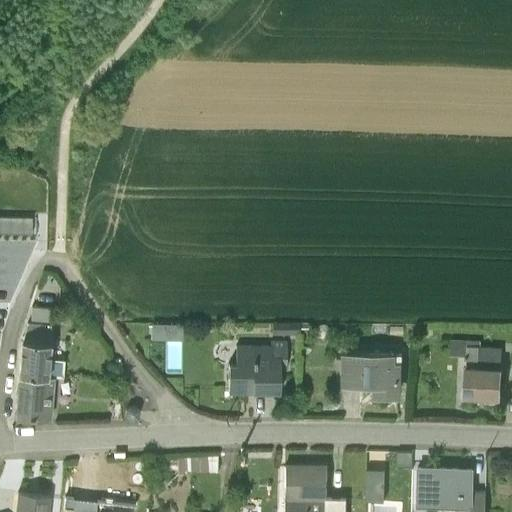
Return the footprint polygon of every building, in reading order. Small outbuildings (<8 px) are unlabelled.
[(30,302),(29,315),(51,317),(53,304),(30,302)] [(19,336),(47,338),(48,321),(25,319),(19,336)] [(149,320),(149,335),(180,336),(180,321),(149,320)] [(270,320),(270,331),(297,331),(297,320),(270,320)] [(345,321),(345,335),(357,335),(357,322),(345,321)] [(466,353),(466,342),(479,343),(479,336),(450,335),(449,353),(466,353)] [(46,373),(46,372),(46,363),(47,349),(48,339),(47,338),(19,336),(18,346),(17,361),(16,371),(46,373)] [(226,360),(226,389),(249,389),(277,389),(277,366),(284,366),(285,337),(269,337),(269,342),(233,341),(233,360),(226,360)] [(466,342),(466,353),(466,363),(500,364),(501,344),(466,342)] [(342,350),(342,383),(373,383),(373,394),(401,395),(401,360),(396,360),(396,351),(346,350),(342,350)] [(500,364),(466,363),(464,363),(463,394),(500,396),(501,364),(500,364)] [(46,373),(16,371),(13,412),(48,415),(52,372),(46,372),(46,373)] [(136,410),(138,406),(136,404),(135,402),(131,401),(131,400),(130,401),(126,401),(123,404),(122,407),(122,408),(122,409),(123,412),(126,415),(130,416),(131,416),(135,414),(136,410)] [(413,447),(398,446),(397,461),(412,462),(413,447)] [(214,450),(163,453),(163,460),(175,460),(175,470),(215,468),(214,450)] [(325,495),(326,495),(327,460),(282,460),(281,496),(325,496),(325,495)] [(384,497),(386,462),(366,461),(364,496),(384,497)] [(473,505),(473,488),(473,464),(417,463),(416,504),(470,505),(473,505)] [(12,511),(45,511),(48,491),(15,488),(12,511)] [(473,505),(470,505),(469,511),(484,511),(485,488),(473,488),(473,505)] [(325,496),(281,496),(281,511),(345,511),(346,495),(326,495),(325,495),(325,496)]
